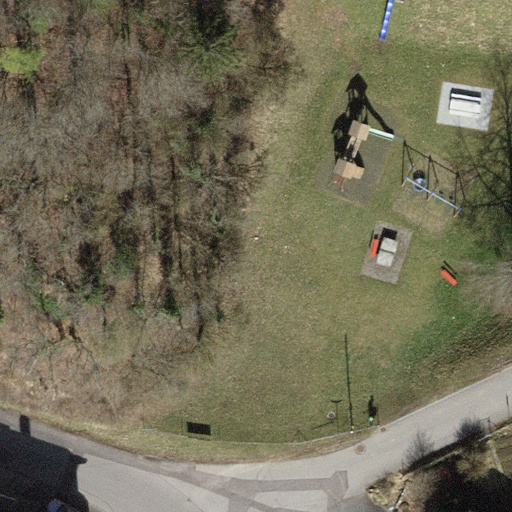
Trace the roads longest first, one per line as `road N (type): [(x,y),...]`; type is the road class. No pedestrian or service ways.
road 1 (unclassified): [(511,389),(291,511)]
road 2 (primary): [(155,511),(121,486),(0,440)]
